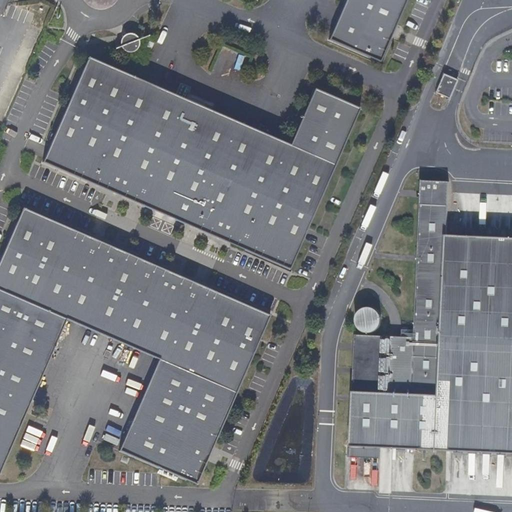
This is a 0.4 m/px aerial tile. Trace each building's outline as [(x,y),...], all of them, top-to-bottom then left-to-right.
[(345,0),(329,40),(370,58),(371,55),(378,58),(387,37),(385,36),(391,22),(396,25),(407,0),(345,0)] [(380,62),(396,25),(391,22),(385,36),(387,37),(378,58),(371,55),(370,58),(380,62)] [(134,35),(131,34),(127,34),(124,35),(122,38),(120,41),(120,45),(121,48),(124,51),(127,52),(131,53),(134,52),(137,50),(139,47),(139,43),(139,40),(137,37),(134,35)] [(88,57),(42,162),(88,182),(89,179),(109,188),(110,185),(124,192),(123,194),(143,202),(141,205),(191,227),(192,224),(212,232),(213,230),(227,236),(226,238),(246,247),(245,250),(290,270),(360,108),(314,89),(290,145),(88,57)] [(457,80),(443,74),(435,93),(446,98),(448,94),(451,95),(457,80)] [(89,179),(88,182),(141,205),(143,202),(123,194),(124,192),(110,185),(109,188),(89,179)] [(449,182),(421,181),(414,337),(414,338),(355,335),(350,447),(351,447),(350,458),(380,459),(381,449),(511,454),(511,238),(446,236),(449,182)] [(22,208),(0,259),(0,472),(66,320),(158,360),(119,451),(186,480),(188,477),(194,480),(204,460),(201,458),(207,445),(213,447),(270,316),(200,285),(199,289),(180,280),(178,282),(164,276),(165,274),(124,256),(123,258),(109,252),(110,250),(90,241),(92,238),(22,208)] [(191,227),(245,250),(246,247),(226,238),(227,236),(213,230),(212,232),(192,224),(191,227)] [(200,285),(92,238),(90,241),(110,250),(109,252),(123,258),(124,256),(165,274),(164,276),(178,282),(180,280),(199,289),(200,285)] [(373,309),(370,308),(367,308),(365,309),(362,310),(360,312),(358,314),(357,317),(356,320),(356,323),(357,326),(358,328),(360,331),(363,332),(366,333),(369,334),(372,333),(374,332),(377,331),(379,329),(380,326),(381,323),(382,320),(381,317),(380,315),(378,312),(376,310),(373,309)] [(119,440),(106,434),(103,440),(117,446),(119,440)] [(196,485),(213,447),(207,445),(201,458),(204,460),(194,480),(188,477),(186,480),(196,485)]
